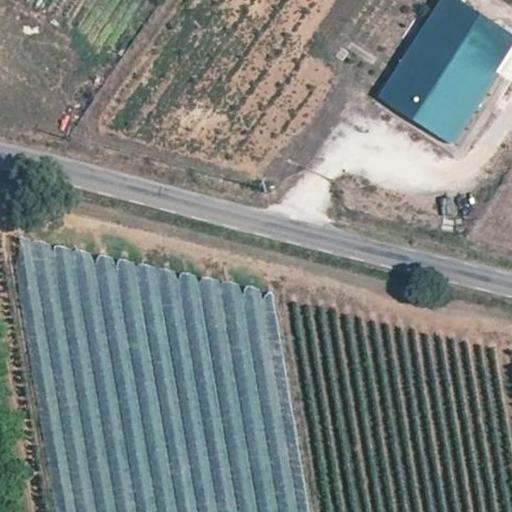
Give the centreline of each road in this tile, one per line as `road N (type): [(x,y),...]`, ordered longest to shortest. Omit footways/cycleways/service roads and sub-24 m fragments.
road 1 (tertiary): [(511,285),(0,159)]
road 2 (unknown): [(511,67),(453,148),(432,154),(375,140),(349,160),(298,231)]
